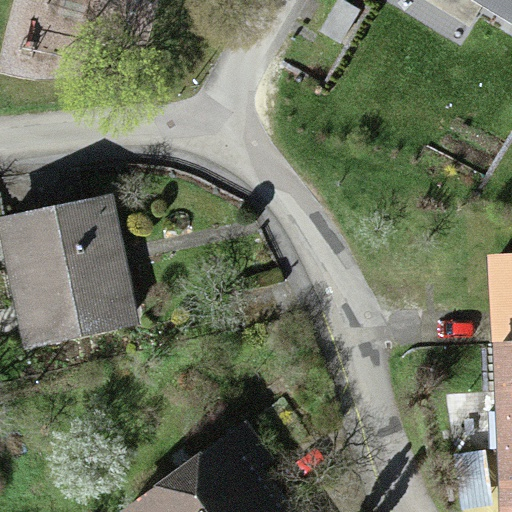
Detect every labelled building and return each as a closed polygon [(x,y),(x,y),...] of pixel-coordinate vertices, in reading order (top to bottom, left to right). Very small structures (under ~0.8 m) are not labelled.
[(511,0),(489,0),(511,13),(511,0)] [(336,5),(320,32),(342,45),(358,18),(336,5)] [(0,239),(0,265),(24,363),(126,339),(96,216),(0,239)] [(511,511),(511,275),(488,276),(493,511),(511,511)] [(244,443),(150,511),(276,511),(256,483),(268,475),(244,443)]
